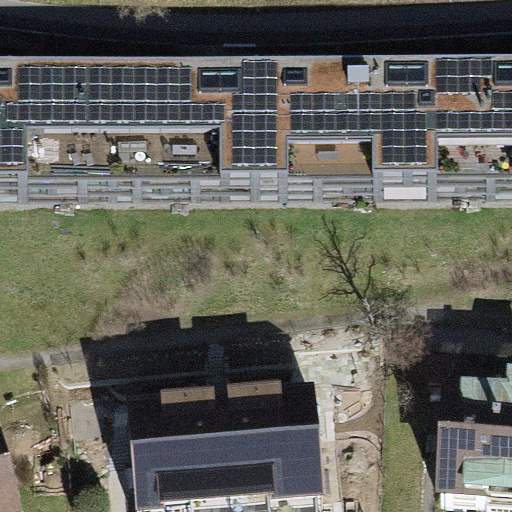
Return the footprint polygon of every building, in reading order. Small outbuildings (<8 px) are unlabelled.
[(511,199),(511,81),(431,82),(430,201),(511,199)] [(430,201),(431,82),(132,83),(131,203),(430,201)] [(0,203),(131,203),(132,83),(0,83),(0,203)] [(511,402),(439,399),(433,506),(511,510),(511,402)] [(306,407),(125,420),(132,511),(244,511),(313,507),(306,407)]
